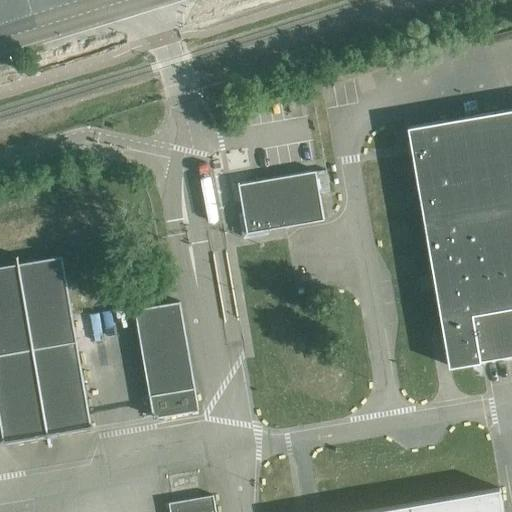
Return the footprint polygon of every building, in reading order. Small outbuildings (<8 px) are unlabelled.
[(511,307),(511,108),(409,126),(444,331),(450,366),(482,361),(474,314),(511,307)] [(325,219),(316,170),(239,183),(245,217),(241,218),(244,237),(263,234),(263,230),(325,219)] [(92,428),(73,316),(62,256),(0,266),(0,415),(5,443),(92,428)] [(431,282),(431,281),(430,280),(428,279),(427,279),(426,279),(425,280),(424,281),(424,282),(424,283),(424,284),(424,285),(424,286),(425,286),(426,287),(427,287),(428,287),(429,287),(431,286),(431,285),(432,284),(432,283),(432,282),(431,282)] [(199,410),(180,301),(136,309),(154,417),(199,410)] [(511,355),(511,307),(474,314),(482,361),(511,355)] [(504,511),(500,488),(361,511),(504,511)] [(216,511),(214,495),(169,503),(170,511),(216,511)]
